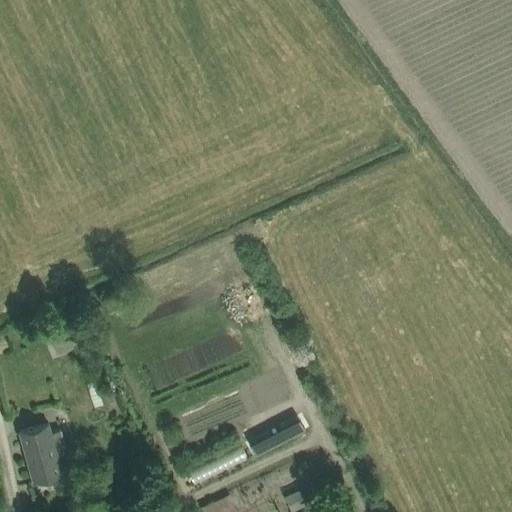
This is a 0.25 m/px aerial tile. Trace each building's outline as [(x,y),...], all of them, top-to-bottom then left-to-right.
[(56,352),(83,342),(74,319),(47,329),(56,352)] [(108,374),(96,378),(103,401),(116,397),(108,374)] [(22,429),(34,478),(62,471),(61,467),(58,454),(67,452),(65,445),(61,427),(51,430),(49,422),(41,424),(22,429)] [(305,484),(284,494),(292,509),(312,499),(305,484)] [(231,511),(236,510),(228,492),(200,505),(203,511),(231,511)]
